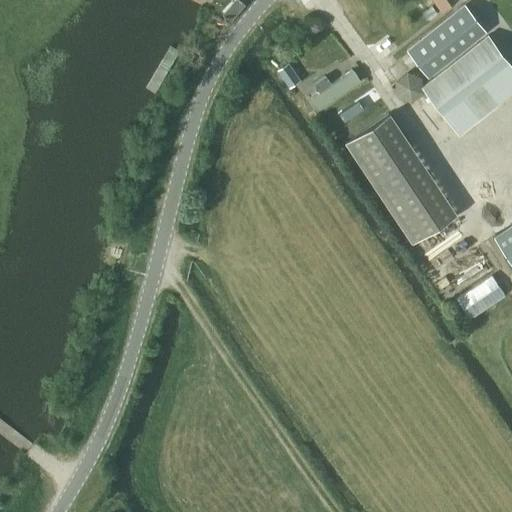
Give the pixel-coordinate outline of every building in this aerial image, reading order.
[(245,4),(240,0),(234,0),(223,14),(231,21),(245,4)] [(434,0),(441,9),(453,0),(434,0)] [(429,75),(486,31),(465,5),(409,49),(429,75)] [(511,92),(511,64),(489,35),(423,87),(459,134),(511,92)] [(182,53),(169,46),(146,90),(158,96),(182,53)] [(423,93),(422,78),(408,72),(395,81),(397,97),(411,102),(423,93)] [(391,113),(345,143),(370,180),(415,150),(391,113)] [(511,221),(491,236),(511,266),(511,221)]
